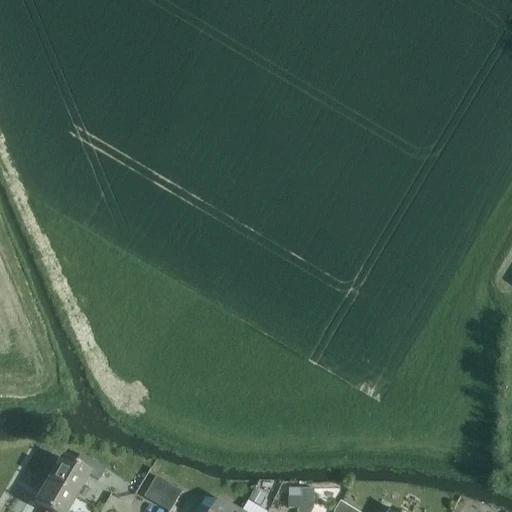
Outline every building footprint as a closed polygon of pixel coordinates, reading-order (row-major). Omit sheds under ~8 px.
[(105,470),(80,455),(74,466),(62,459),(49,481),(76,498),(89,475),(99,481),(105,470)] [(157,506),(169,485),(156,478),(144,498),(157,506)] [(66,511),(76,498),(49,481),(35,504),(47,511),(46,511),(66,511)] [(167,511),(170,511),(180,496),(182,493),(169,485),(157,506),(167,511)] [(300,509),(301,490),(289,490),(289,509),(300,509)] [(314,490),(301,490),(300,509),(314,510),(314,499),(321,499),(320,490),(314,490)] [(256,491),(249,501),(259,507),(265,497),(256,491)] [(237,511),(219,501),(212,511),(237,511)] [(353,511),(354,511),(340,502),(334,511),(353,511)]
